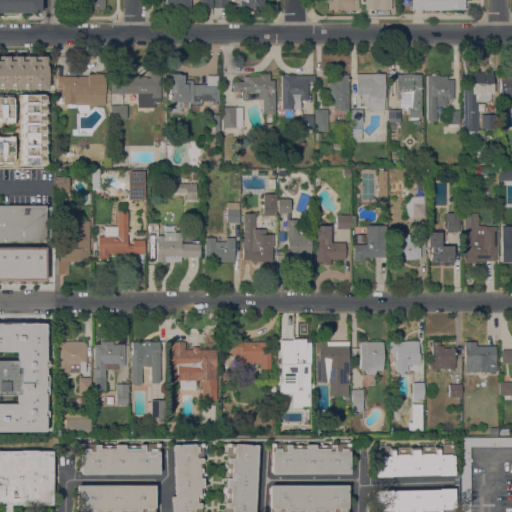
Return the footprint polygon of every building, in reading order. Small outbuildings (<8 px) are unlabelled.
[(0,0),(38,0),(38,9),(0,9),(0,0)] [(67,0),(68,8),(65,8),(65,13),(56,14),(56,8),(54,8),(54,0),(67,0)] [(104,0),(104,8),(77,8),(77,0),(104,0)] [(190,0),(190,8),(166,9),(166,6),(165,5),(165,1),(166,0),(190,0)] [(358,0),(358,9),(328,9),(328,2),(328,0),(358,0)] [(390,0),(391,9),(365,9),(365,0),(390,0)] [(450,9),(450,10),(424,10),(424,9),(411,9),(411,0),(465,0),(465,9),(450,9)] [(0,55),(1,55),(1,53),(6,53),(6,55),(13,55),(13,53),(19,53),(19,55),(25,55),(25,53),(31,53),(31,55),(38,55),(38,54),(44,54),(44,55),(45,55),(45,64),(46,67),(46,88),(42,88),(42,90),(37,90),(37,88),(30,88),(30,89),(25,89),(25,88),(18,88),(18,90),(13,90),(13,88),(6,88),(6,89),(0,89),(0,55)] [(179,73),(179,74),(183,74),(183,79),(192,79),(192,83),(218,84),(218,100),(201,100),(201,105),(189,105),(189,107),(176,107),(176,101),(169,101),(169,73),(179,73)] [(274,113),(262,113),(262,99),(254,99),(254,98),(241,98),(241,91),(232,91),(232,81),(243,81),(243,76),(259,76),(259,73),(269,73),(269,79),(273,79),(273,91),(274,91),(274,113)] [(356,73),(384,73),(384,98),(384,109),(368,109),(368,103),(361,103),(361,94),(356,94),(356,73)] [(420,116),(407,116),(407,106),(409,106),(409,92),(399,92),(399,98),(395,98),(395,74),(402,74),(402,73),(412,73),(420,74),(420,95),(420,116)] [(426,75),(430,74),(431,73),(434,74),(435,75),(439,75),(447,75),(447,79),(453,79),(453,99),(446,99),(446,105),(436,105),(435,120),(426,120),(426,75)] [(477,101),(477,131),(463,131),(463,88),(469,88),(469,73),(492,73),(493,93),(489,93),(489,99),(487,101),(477,101)] [(88,75),(88,74),(105,74),(105,105),(75,104),(59,104),(59,83),(57,83),(57,75),(88,75)] [(313,74),(313,81),(307,81),(307,100),(300,100),(300,108),(281,108),(281,74),(313,74)] [(110,78),(125,77),(127,75),(136,75),(138,77),(160,77),(160,101),(154,101),(154,106),(137,107),(136,93),(110,93),(110,78)] [(511,102),(509,102),(509,98),(499,98),(500,75),(511,75),(511,102)] [(332,105),(328,105),(328,82),(332,82),(332,78),(347,78),(348,110),(338,110),(338,108),(333,108),(332,105)] [(0,94),(1,94),(1,96),(3,96),(3,94),(11,94),(11,96),(13,96),(13,123),(7,123),(8,124),(5,124),(5,122),(0,122),(0,136),(7,136),(7,135),(13,135),(13,160),(12,160),(12,164),(3,164),(3,161),(1,161),(1,164),(0,164),(0,94)] [(44,94),(44,95),(48,95),(48,103),(45,103),(45,105),(48,105),(48,113),(45,113),(45,115),(48,115),(48,123),(45,123),(45,125),(48,125),(48,133),(45,133),(45,135),(47,135),(47,143),(45,143),(45,145),(48,145),(47,153),(45,153),(45,155),(48,155),(48,163),(44,163),(44,164),(18,164),(18,159),(20,159),(20,154),(19,154),(19,149),(19,144),(19,138),(20,129),(19,129),(19,124),(20,124),(20,119),(18,119),(18,113),(20,113),(20,109),(19,109),(19,103),(20,103),(20,99),(18,99),(18,94),(44,94)] [(110,105),(126,104),(126,118),(110,118),(110,105)] [(242,106),(242,126),(235,126),(235,127),(222,127),(222,106),(242,106)] [(327,108),(327,130),(315,130),(314,108),(327,108)] [(350,123),(350,108),(362,108),(362,123),(361,123),(361,139),(351,139),(351,123),(350,123)] [(399,109),(399,121),(394,121),(394,127),(390,127),(390,122),(387,121),(387,109),(399,109)] [(459,109),(459,124),(446,124),(446,110),(459,109)] [(313,114),(313,127),(301,128),(301,114),(313,114)] [(496,114),(497,128),(481,129),(481,114),(496,114)] [(511,179),(498,180),(498,168),(498,167),(511,166),(511,179)] [(143,198),(127,199),(127,170),(143,170),(143,198)] [(386,170),(386,179),(377,179),(377,170),(386,170)] [(68,176),(68,192),(55,192),(55,176),(68,176)] [(195,199),(185,199),(185,192),(167,192),(167,183),(195,183),(195,199)] [(423,195),(424,216),(405,216),(405,197),(401,197),(401,191),(406,191),(406,195),(423,195)] [(276,209),(276,215),(263,215),(263,193),(276,193),(276,200),(276,209)] [(276,200),(277,200),(277,198),(290,198),(290,212),(277,212),(277,209),(276,209),(276,200)] [(0,242),(0,204),(45,205),(45,240),(23,240),(23,241),(17,241),(17,240),(5,240),(5,242),(0,242)] [(239,209),(239,222),(226,222),(226,209),(239,209)] [(127,244),(132,244),(132,239),(145,239),(144,253),(108,253),(108,258),(97,258),(97,236),(104,236),(104,225),(116,226),(117,210),(127,210),(127,244)] [(249,259),(243,259),(243,212),(254,212),(253,240),(265,240),(265,236),(272,236),(272,246),(271,246),(271,261),(249,261),(249,259)] [(458,221),(460,221),(460,227),(459,227),(458,234),(454,234),(454,230),(446,230),(446,212),(458,212),(458,221)] [(496,260),(475,260),(475,262),(465,262),(465,260),(463,260),(463,212),(477,212),(477,225),(484,225),(496,225),(496,260)] [(498,221),(498,213),(508,213),(508,221),(498,221)] [(350,214),(350,228),(336,228),(336,225),(334,225),(334,223),(336,223),(336,214),(350,214)] [(286,219),(297,219),(297,225),(298,225),(298,229),(297,229),(297,234),(310,233),(311,261),(301,261),(301,256),(286,256),(286,219)] [(89,220),(89,258),(81,258),(81,262),(73,262),(73,260),(68,260),(68,274),(57,273),(57,260),(59,260),(59,248),(66,248),(66,227),(73,227),(73,220),(89,220)] [(315,261),(315,225),(330,225),(330,240),(331,240),(331,242),(345,242),(345,258),(330,258),(330,264),(323,264),(323,261),(315,261)] [(383,225),(383,257),(364,257),(364,261),(352,261),(352,256),(353,256),(353,233),(366,233),(366,225),(383,225)] [(401,261),(393,261),(393,230),(403,230),(403,233),(409,233),(409,241),(420,241),(420,258),(415,258),(415,259),(401,259),(401,261)] [(181,261),(156,261),(156,235),(164,235),(163,231),(181,231),(181,236),(182,236),(183,240),(181,240),(181,243),(199,243),(200,256),(181,256),(181,261)] [(441,245),(453,245),(453,249),(455,249),(454,254),(453,254),(453,262),(444,262),(444,264),(439,264),(439,262),(430,262),(430,261),(424,261),(424,252),(430,252),(430,247),(427,247),(427,231),(441,231),(441,245)] [(511,262),(508,262),(508,256),(507,256),(507,257),(502,257),(502,256),(501,256),(501,236),(508,236),(508,233),(511,233),(511,262)] [(234,262),(214,262),(214,261),(205,261),(205,237),(215,237),(215,241),(225,241),(225,237),(234,237),(234,262)] [(0,245),(0,280),(45,280),(45,245),(0,245)] [(0,322),(0,431),(45,431),(45,393),(48,393),(47,374),(45,374),(44,322),(12,322),(0,322)] [(157,382),(150,382),(150,366),(141,366),(141,384),(140,384),(139,385),(134,385),(133,384),(131,384),(130,354),(131,354),(131,341),(141,341),(141,340),(150,340),(150,341),(159,341),(160,380),(157,382)] [(270,341),(270,368),(259,368),(259,363),(245,363),(245,368),(235,368),(235,354),(231,354),(231,353),(221,353),(221,341),(230,341),(230,340),(242,340),(242,341),(270,341)] [(347,358),(348,358),(348,383),(336,383),(336,381),(315,381),(314,356),(317,356),(317,351),(315,351),(314,341),(347,340),(347,358)] [(418,340),(418,353),(419,353),(419,364),(407,364),(407,370),(403,370),(403,373),(398,373),(398,371),(395,371),(395,359),(396,359),(396,357),(391,357),(391,352),(388,352),(388,341),(403,341),(403,340),(418,340)] [(57,341),(86,341),(86,363),(85,363),(85,372),(57,372),(57,341)] [(124,365),(118,365),(118,369),(105,369),(105,390),(94,390),(94,344),(100,344),(100,341),(113,341),(113,344),(123,344),(124,365)] [(169,379),(169,363),(171,363),(171,341),(185,341),(185,349),(192,349),(192,346),(198,346),(198,349),(216,349),(216,366),(216,399),(202,399),(202,388),(199,388),(199,379),(195,379),(195,389),(179,389),(179,379),(169,379)] [(307,365),(299,365),(299,377),(292,377),(292,373),(288,373),(288,363),(286,363),(286,362),(282,362),(282,344),(295,344),(295,341),(307,341),(307,365)] [(382,370),(375,370),(375,374),(366,374),(366,370),(359,370),(360,341),(382,341),(382,370)] [(439,341),(439,345),(454,345),(454,369),(442,369),(442,367),(435,368),(428,368),(428,359),(431,359),(431,341),(439,341)] [(495,362),(496,362),(496,371),(492,371),(491,373),(489,373),(487,371),(464,371),(464,363),(464,348),(464,341),(475,341),(475,345),(495,345),(495,362)] [(511,363),(501,363),(501,349),(511,349),(511,363)] [(289,375),(290,390),(289,390),(289,394),(278,394),(277,375),(289,375)] [(90,377),(90,391),(78,391),(78,377),(90,377)] [(511,381),(511,395),(510,395),(510,396),(504,396),(504,395),(499,395),(499,382),(511,381)] [(423,382),(423,398),(412,398),(412,382),(423,382)] [(127,404),(116,404),(116,383),(127,383),(127,404)] [(461,383),(461,397),(448,397),(448,383),(461,383)] [(362,389),(362,411),(359,411),(359,413),(351,413),(351,389),(362,389)] [(164,399),(164,417),(150,417),(150,399),(164,399)] [(64,416),(64,412),(90,412),(90,432),(65,432),(65,433),(54,433),(54,416),(64,416)] [(461,511),(461,499),(462,499),(462,494),(461,494),(461,461),(462,461),(462,452),(460,452),(460,437),(511,436),(511,446),(470,446),(470,511),(461,511)] [(158,474),(80,474),(80,443),(95,442),(95,444),(99,444),(99,445),(114,445),(114,444),(124,444),(124,445),(139,445),(139,444),(144,444),(144,443),(158,443),(159,460),(158,460),(158,465),(159,465),(159,471),(158,471),(158,474)] [(170,511),(170,496),(174,496),(172,444),(203,442),(203,457),(202,457),(203,494),(199,495),(199,502),(200,502),(200,507),(201,507),(201,511),(170,511)] [(271,474),(271,443),(285,443),(285,444),(290,444),(290,445),(305,445),(305,444),(315,444),(315,445),(330,445),(330,444),(334,444),(334,443),(349,442),(349,457),(349,460),(349,466),(348,466),(348,468),(349,468),(349,472),(349,474),(271,474)] [(223,511),(224,506),(225,506),(225,502),(226,502),(227,487),(226,487),(226,477),(227,477),(228,462),(227,462),(227,458),(226,457),(227,443),(257,444),(254,511),(223,511)] [(374,445),(388,445),(389,447),(392,447),(392,446),(409,446),(409,447),(416,447),(416,446),(433,445),(433,446),(437,446),(437,443),(452,443),(453,474),(437,475),(437,474),(390,476),(375,477),(374,445)] [(0,450),(20,450),(20,449),(37,449),(37,450),(52,450),(52,504),(39,504),(39,505),(22,505),(10,505),(10,511),(1,511),(1,505),(0,505),(0,450)] [(76,511),(76,484),(154,484),(154,487),(155,487),(155,493),(154,493),(154,511),(76,511)] [(269,511),(269,484),(347,484),(347,486),(347,489),(347,490),(346,490),(346,492),(347,492),(347,498),(347,507),(347,511),(269,511)] [(438,489),(438,488),(453,488),(453,511),(375,511),(375,490),(391,489),(391,490),(438,489)]
